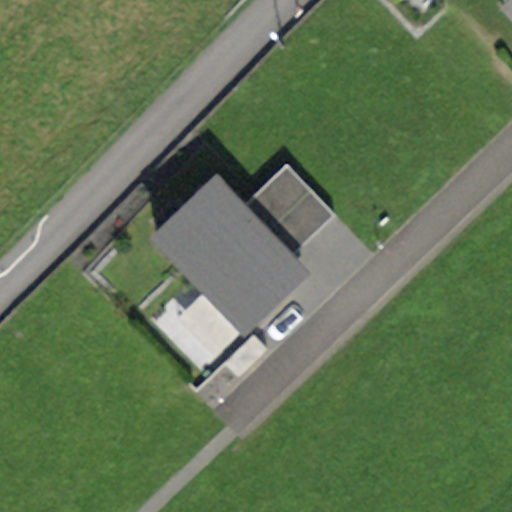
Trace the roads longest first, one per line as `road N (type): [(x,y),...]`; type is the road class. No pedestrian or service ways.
road 1 (residential): [(0,285),(282,0)]
road 2 (residential): [(239,418),(511,155)]
